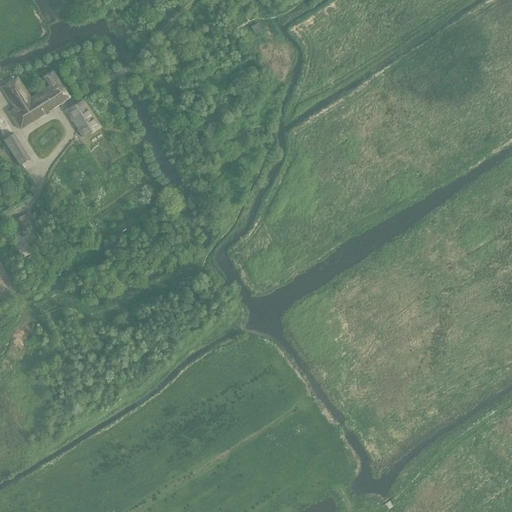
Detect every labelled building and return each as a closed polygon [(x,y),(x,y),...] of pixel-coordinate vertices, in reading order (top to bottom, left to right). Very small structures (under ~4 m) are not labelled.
[(53,73),(44,78),(50,87),(31,99),(17,77),(0,87),(14,109),(8,112),(19,130),(69,98),(53,73)] [(82,101),(66,111),(83,137),(99,127),(82,101)] [(13,134),(2,140),(19,166),(21,164),(29,159),(13,134)] [(12,221),(18,233),(31,226),(25,214),(12,221)] [(40,252),(25,260),(31,268),(44,261),(40,252)]
